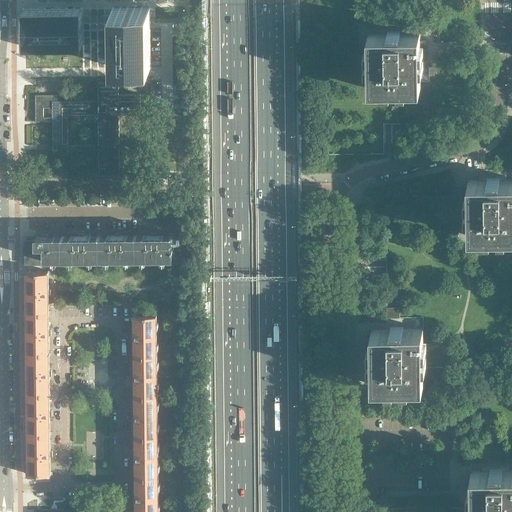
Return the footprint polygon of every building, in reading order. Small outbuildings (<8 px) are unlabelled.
[(81,7),(22,8),(22,46),(82,45),(81,7)] [(149,7),(111,7),(112,67),(150,66),(149,7)] [(420,88),(420,82),(420,60),(420,50),(419,33),(368,33),(368,77),(369,89),(420,88)] [(472,123),(471,66),(439,66),(429,66),(429,82),(420,82),(420,88),(369,89),(368,77),(362,77),(362,65),(362,55),(358,55),(320,56),(321,154),(384,154),(383,124),(472,123)] [(35,95),(35,121),(53,121),(53,155),(68,155),(68,150),(99,150),(99,174),(120,174),(119,114),(140,113),(140,94),(119,94),(119,79),(106,79),(106,81),(98,82),(98,100),(66,101),(66,95),(35,95)] [(173,139),(174,149),(183,149),(183,128),(165,128),(165,139),(173,139)] [(468,233),(511,233),(511,178),(469,178),(469,206),(468,233)] [(182,256),(182,242),(172,242),(172,238),(172,236),(173,236),(173,235),(173,233),(169,233),(169,235),(156,235),(156,233),(150,233),(150,235),(120,235),(120,233),(114,233),(114,236),(101,236),(101,233),(97,234),(97,236),(84,236),(84,234),(78,234),(78,236),(47,236),(47,234),(42,234),(42,236),(36,236),(36,240),(25,240),(25,264),(45,263),(45,260),(55,259),(55,258),(71,258),(71,259),(91,259),(91,258),(107,258),(107,259),(128,259),(128,257),(143,257),(143,259),(164,259),(164,257),(172,257),(172,256),(182,256)] [(52,375),(52,370),(50,370),(50,368),(49,368),(49,354),(51,354),(51,351),(49,351),(49,336),(49,335),(51,335),(51,329),(49,329),(49,328),(49,313),(50,313),(50,311),(49,311),(49,296),(49,295),(51,295),(51,289),(49,289),(49,288),(48,274),(50,274),(50,272),(48,272),(48,270),(45,270),(45,272),(25,272),(28,474),(48,474),(48,475),(50,475),(52,474),(52,472),(51,472),(50,457),(51,457),(51,456),(53,456),(53,450),(51,450),(51,449),(50,449),(50,434),(52,434),(52,432),(50,432),(50,417),(50,416),(52,416),(52,410),(50,410),(50,409),(50,394),(51,394),(51,391),(50,391),(50,376),(50,375),(52,375)] [(157,355),(157,315),(157,314),(136,315),(136,313),(134,314),(132,314),(132,316),(134,316),(134,331),(133,331),(133,332),(131,332),(131,338),(133,338),(133,339),(134,339),(134,354),(132,354),(132,355),(157,355)] [(423,326),(370,326),(370,358),(370,382),(424,381),(423,326)] [(157,395),(157,355),(132,355),(132,356),(134,356),(134,371),(134,372),(132,372),(132,378),(134,378),(134,379),(134,394),(133,394),(133,395),(157,395)] [(158,436),(157,395),(133,395),(133,397),(134,397),(134,412),(134,413),(132,413),(132,419),(134,419),(134,420),(135,420),(135,424),(135,434),(133,434),(133,436),(158,436)] [(158,476),(158,436),(133,436),(133,438),(135,438),(135,452),(135,453),(133,453),(133,459),(135,459),(135,460),(135,475),(134,475),(134,476),(158,476)] [(511,511),(511,466),(464,466),(464,496),(464,511),(511,511)] [(158,511),(158,476),(134,476),(134,478),(135,478),(135,492),(135,493),(133,493),(133,499),(135,499),(135,500),(135,511),(158,511)]
